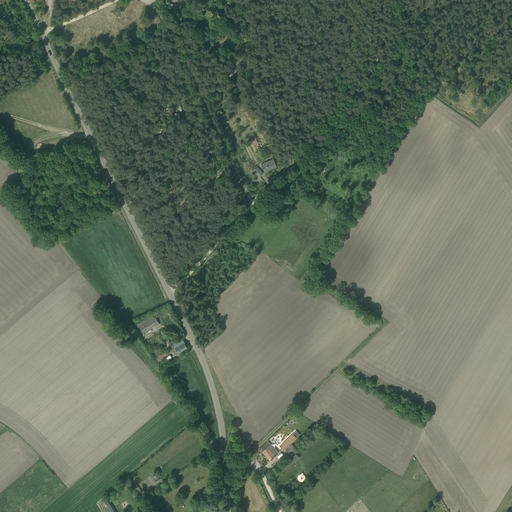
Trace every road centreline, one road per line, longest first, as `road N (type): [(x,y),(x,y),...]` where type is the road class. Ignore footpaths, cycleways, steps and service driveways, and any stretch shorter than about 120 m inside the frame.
road 1 (tertiary): [(226,481),(219,419),(199,354),(24,0)]
road 2 (track): [(17,166),(27,202),(223,451)]
road 3 (track): [(383,320),(251,452),(248,464)]
